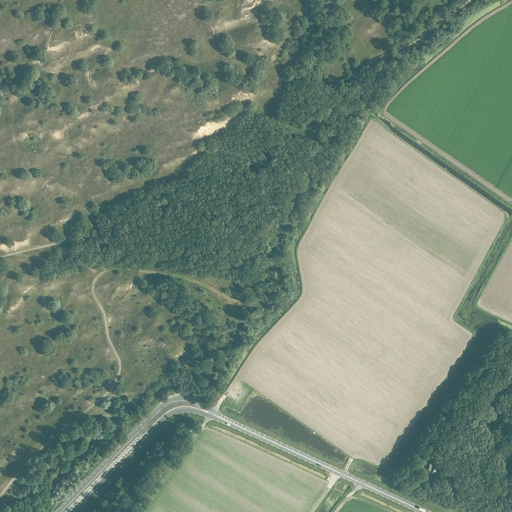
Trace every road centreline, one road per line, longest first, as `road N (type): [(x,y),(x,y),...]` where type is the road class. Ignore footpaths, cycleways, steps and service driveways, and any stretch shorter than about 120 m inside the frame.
road 1 (track): [(316,129),(233,296),(175,273),(98,274)]
road 2 (track): [(0,495),(35,452),(115,382),(120,365),(99,305)]
road 3 (secondary): [(209,412),(424,511)]
road 4 (track): [(197,431),(388,511)]
road 5 (primary): [(209,412),(187,398),(165,402),(58,511)]
road 6 (primary): [(69,511),(165,415),(209,412)]
